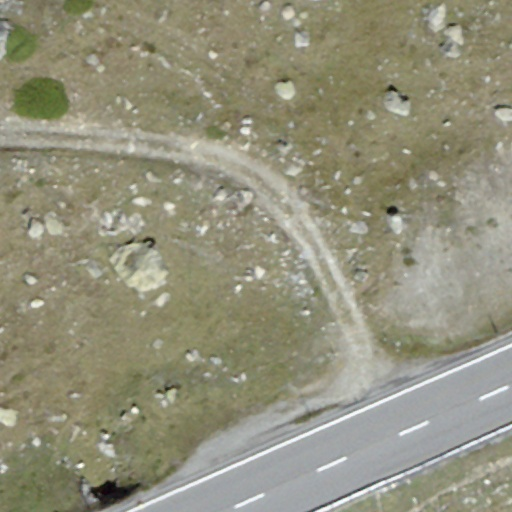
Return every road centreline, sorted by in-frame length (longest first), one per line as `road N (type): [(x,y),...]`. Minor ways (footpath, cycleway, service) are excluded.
road 1 (track): [(400,434),(293,218),(244,177),(202,155),(0,136)]
road 2 (primary): [(511,383),(224,511)]
